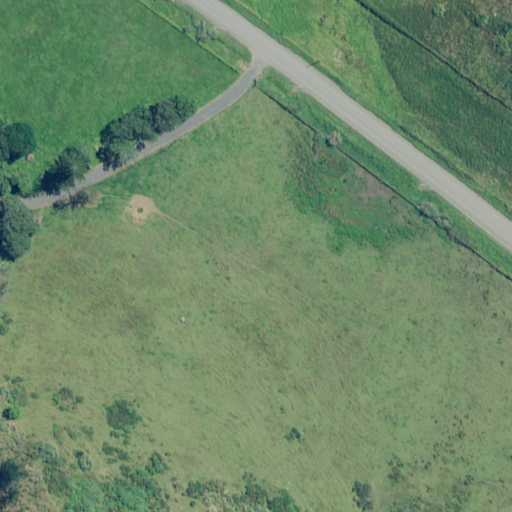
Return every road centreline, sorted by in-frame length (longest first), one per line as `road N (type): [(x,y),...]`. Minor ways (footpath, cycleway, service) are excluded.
road 1 (unclassified): [(201,0),(511,234)]
road 2 (track): [(268,48),(246,80),(154,132),(53,183),(0,184)]
